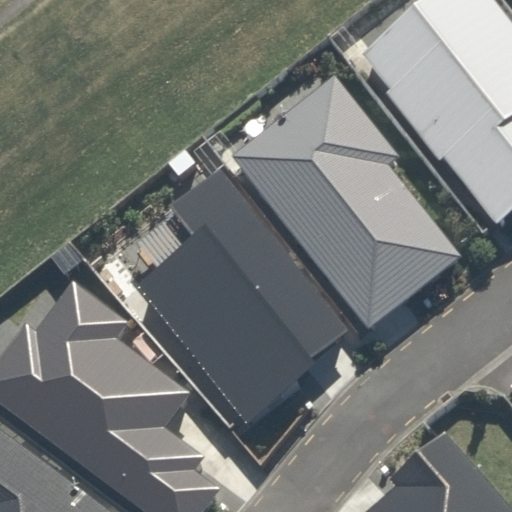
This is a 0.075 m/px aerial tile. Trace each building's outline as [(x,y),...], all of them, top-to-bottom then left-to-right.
[(511,224),(511,27),(490,0),(447,0),(365,63),(392,99),(389,102),(443,171),(447,168),(500,234),(511,224)] [(336,85),(235,165),(371,340),(465,268),(392,175),(401,167),(336,85)] [(145,295),(251,431),(321,377),(314,369),(351,341),(224,180),(175,219),(200,252),(145,295)] [(30,332),(0,371),(0,409),(137,511),(214,511),(225,498),(198,479),(208,466),(169,437),(195,402),(120,347),(132,332),(77,291),(40,340),(30,332)] [(103,511),(0,434),(0,511),(103,511)] [(401,497),(382,511),(509,511),(449,443),(394,489),(401,497)]
